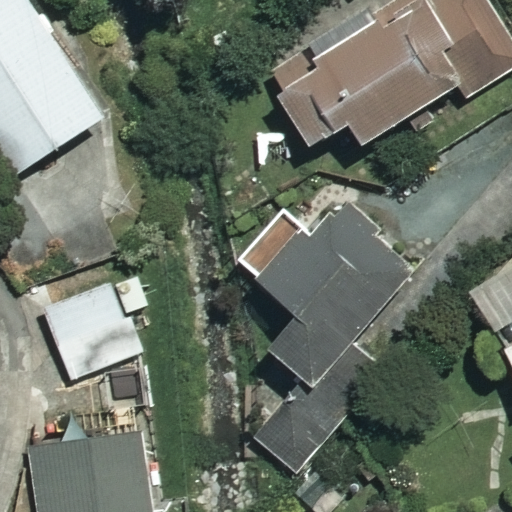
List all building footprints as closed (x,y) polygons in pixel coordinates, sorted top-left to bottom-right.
[(108,118),(33,0),(0,0),(0,175),(5,183),(108,118)] [(511,63),(511,42),(483,0),(416,0),(279,93),(316,146),(353,121),(369,144),(461,81),(469,93),(511,63)] [(308,379),(321,390),(330,378),(422,269),(335,195),(264,279),(303,312),(272,349),(308,379)] [(511,263),(472,288),(511,354),(511,263)] [(148,356),(121,281),(47,308),(75,383),(148,356)] [(321,390),(308,379),(258,438),(298,472),(357,401),(330,378),(321,390)] [(153,511),(141,430),(28,447),(38,511),(153,511)]
